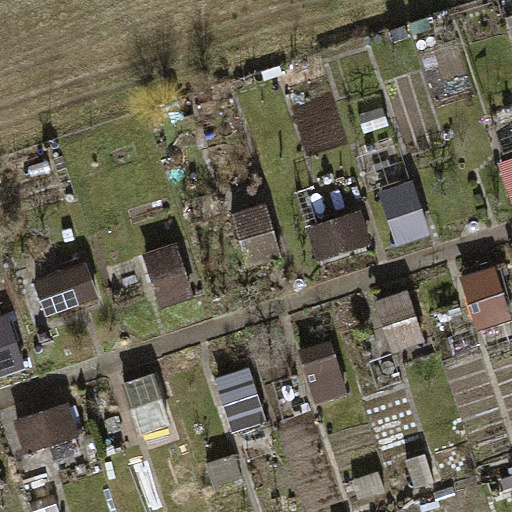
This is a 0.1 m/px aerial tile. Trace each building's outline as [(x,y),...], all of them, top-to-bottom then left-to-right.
[(511,155),(499,160),(511,199),(511,155)] [(378,189),(396,243),(430,232),(412,178),(378,189)] [(231,211),(249,267),(284,256),(266,200),(231,211)] [(307,226),(319,260),(369,242),(358,208),(307,226)] [(143,249),(159,305),(193,296),(177,239),(143,249)] [(33,276),(44,311),(96,295),(86,260),(33,276)] [(462,275),(477,327),(509,318),(495,265),(462,275)] [(374,298),(391,349),(424,338),(408,288),(374,298)] [(0,313),(0,374),(25,366),(7,311),(0,313)] [(298,346),(315,399),(346,389),(329,336),(298,346)] [(214,376),(232,430),(265,420),(247,366),(214,376)] [(121,381),(138,434),(170,424),(153,371),(121,381)] [(12,421),(24,454),(77,435),(65,402),(12,421)]
